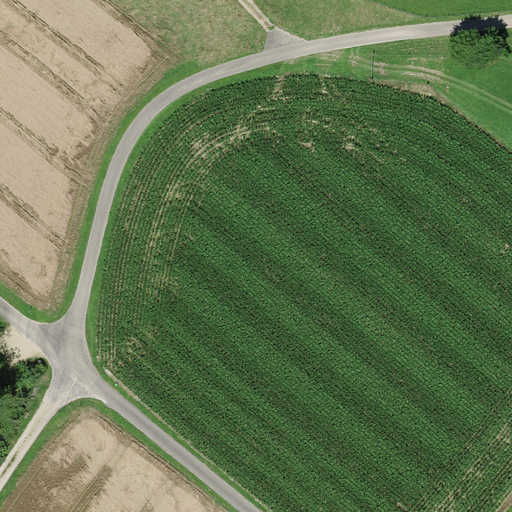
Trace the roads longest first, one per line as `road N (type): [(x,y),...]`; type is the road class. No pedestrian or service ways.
road 1 (track): [(246,511),(79,374)]
road 2 (track): [(79,374),(0,494)]
